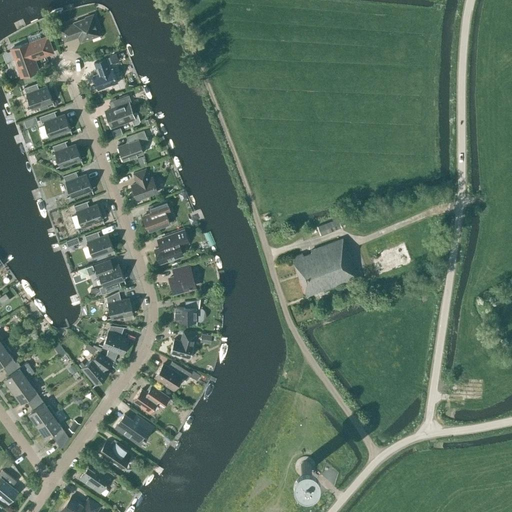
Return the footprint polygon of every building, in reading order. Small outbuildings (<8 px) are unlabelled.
[(80,41),(99,35),(95,22),(96,22),(93,14),(85,17),(85,18),(73,23),(74,24),(59,29),(64,41),(78,36),(80,41)] [(52,52),(46,37),(28,44),(27,43),(11,48),(15,59),(14,60),(16,66),(17,66),(21,77),(26,75),(33,72),(37,71),(33,59),(52,52)] [(116,53),(110,55),(113,63),(119,61),(116,53)] [(110,69),(106,58),(93,63),(97,74),(92,75),(97,90),(117,83),(112,68),(110,69)] [(27,76),(23,78),(24,83),(35,79),(33,72),(26,75),(27,76)] [(40,89),(38,82),(23,88),(31,108),(27,109),(27,110),(39,106),(40,110),(48,108),(46,103),(51,101),(53,106),(54,105),(47,86),(40,89)] [(112,109),(105,111),(110,126),(127,120),(129,121),(131,120),(133,125),(138,123),(139,120),(137,114),(135,113),(132,114),(129,113),(126,104),(131,103),(128,95),(109,102),(112,109)] [(56,117),(54,111),(56,111),(56,110),(39,117),(41,123),(43,122),(48,136),(44,137),(45,138),(69,129),(71,134),(71,133),(64,114),(56,117)] [(143,153),(139,143),(147,140),(143,130),(125,136),(128,143),(118,146),(118,145),(117,146),(123,161),(133,157),(133,156),(143,153)] [(67,147),(65,141),(67,141),(67,140),(52,146),(59,166),(55,167),(56,168),(80,159),(81,164),(82,163),(75,144),(67,147)] [(149,178),(146,168),(133,173),(136,183),(131,185),(136,199),(157,192),(152,177),(149,178)] [(78,177),(75,171),(78,171),(77,170),(63,176),(70,196),(66,197),(66,198),(90,189),(92,194),(93,193),(86,174),(78,177)] [(76,214),(71,216),(75,228),(77,227),(77,228),(101,219),(103,224),(104,223),(97,204),(88,207),(86,201),(88,201),(88,200),(73,206),(76,214)] [(148,231),(163,226),(169,223),(165,214),(170,212),(165,200),(148,207),(150,213),(142,216),(148,231)] [(319,235),(342,227),(338,218),(316,227),(319,235)] [(99,237),(97,231),(99,231),(99,230),(84,236),(91,256),(88,257),(88,258),(112,249),(114,254),(114,253),(108,234),(99,237)] [(178,248),(187,241),(183,230),(166,236),(167,239),(160,241),(161,246),(154,249),(159,263),(180,256),(178,248)] [(357,277),(342,238),(315,249),(314,246),(309,247),(310,250),(292,257),(306,296),(357,277)] [(110,260),(95,266),(102,286),(98,287),(99,288),(104,286),(106,292),(121,287),(118,281),(123,279),(125,284),(125,283),(118,264),(110,267),(108,261),(110,261),(110,260)] [(190,274),(188,265),(171,270),(173,274),(169,275),(170,280),(168,280),(171,290),(173,289),(173,292),(194,286),(193,284),(194,283),(192,274),(190,274)] [(120,300),(118,291),(120,290),(106,297),(110,318),(106,319),(107,319),(132,313),(133,318),(129,298),(120,300)] [(205,312),(205,311),(203,309),(202,308),(198,307),(200,299),(199,298),(199,299),(184,301),(184,307),(176,307),(176,311),(175,311),(175,317),(176,317),(176,321),(196,321),(195,324),(196,324),(197,321),(200,321),(202,321),(203,319),(204,318),(205,316),(205,314),(205,312)] [(98,344),(109,348),(107,355),(114,360),(117,351),(122,353),(120,358),(121,358),(128,339),(120,336),(123,327),(125,327),(110,325),(102,345),(98,344)] [(192,344),(195,334),(182,331),(180,341),(173,339),(170,352),(182,356),(183,357),(187,358),(188,358),(190,358),(193,344),(192,344)] [(200,342),(210,344),(211,335),(201,334),(200,342)] [(65,352),(58,341),(52,345),(59,356),(65,352)] [(4,369),(17,361),(16,361),(15,362),(8,353),(10,351),(5,343),(0,346),(0,364),(1,364),(4,369)] [(111,362),(98,353),(81,367),(79,364),(78,364),(95,384),(92,387),(107,374),(101,367),(109,361),(110,362),(111,362)] [(29,378),(28,376),(34,372),(28,363),(27,364),(26,363),(21,367),(17,361),(4,369),(8,375),(3,378),(12,390),(29,378)] [(190,373),(176,364),(171,361),(167,367),(162,364),(154,376),(166,384),(165,385),(173,390),(182,377),(186,380),(190,373)] [(29,404),(39,396),(33,387),(35,386),(29,378),(12,390),(20,402),(25,399),(29,404)] [(169,397),(151,385),(146,393),(141,389),(133,400),(141,406),(140,407),(149,413),(157,401),(163,405),(169,397)] [(36,425),(54,412),(48,404),(46,406),(39,396),(29,404),(33,409),(28,413),(36,425)] [(54,412),(36,425),(45,437),(50,433),(55,441),(64,431),(60,426),(57,421),(59,420),(54,412)] [(131,419),(124,414),(115,427),(139,444),(143,438),(145,439),(146,438),(144,437),(152,426),(135,414),(131,419)] [(126,447),(114,438),(111,443),(106,439),(96,453),(101,456),(108,462),(109,461),(121,470),(130,457),(123,452),(126,447)] [(305,477),(306,477),(308,476),(309,476),(311,475),(312,474),(313,472),(314,471),(315,470),(315,468),(315,466),(315,465),(315,463),(314,462),(313,460),(312,459),(311,458),(309,457),(308,457),(306,456),(305,456),(303,456),(302,457),(300,457),(299,458),(298,459),(296,460),(296,462),(295,463),(295,465),(294,466),(295,468),(295,470),(296,471),(296,472),(298,474),(299,475),(300,476),(302,476),(303,477),(305,477)] [(113,475),(98,465),(94,470),(87,466),(79,478),(99,492),(108,481),(109,482),(113,475)] [(16,480),(2,469),(0,471),(0,495),(7,502),(6,503),(7,503),(17,490),(11,486),(16,480)] [(83,505),(71,496),(61,509),(65,511),(94,511),(99,506),(88,498),(83,505)]
